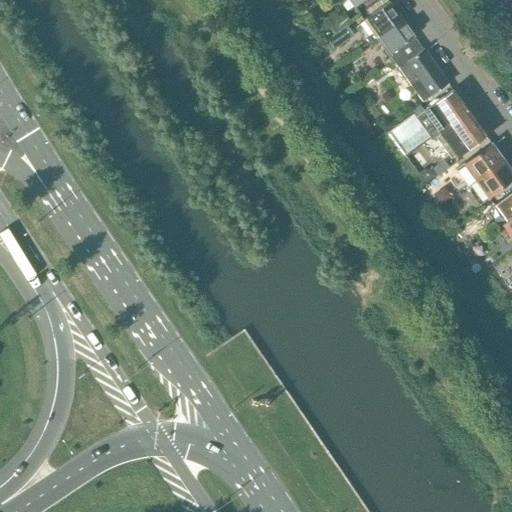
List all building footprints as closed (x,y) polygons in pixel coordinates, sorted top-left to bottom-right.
[(401,18),(389,2),(364,20),(373,33),(365,39),(368,42),(401,18)] [(340,16),(327,25),(332,32),(345,23),(340,16)] [(413,36),(413,35),(401,18),(368,42),(369,44),(370,43),(372,47),(379,42),(388,54),(389,53),(398,67),(423,49),(413,36)] [(331,52),(354,36),(345,23),(332,32),(333,34),(323,41),(331,52)] [(423,49),(398,67),(423,101),(448,83),(423,49)] [(469,113),(453,90),(424,110),(421,106),(388,131),(390,134),(406,156),(430,139),(431,140),(441,133),(469,113)] [(486,136),(469,113),(441,133),(458,156),(486,136)] [(503,161),(491,143),(462,163),(475,181),(503,161)] [(511,173),(503,161),(475,181),(487,198),(511,180),(511,173)] [(424,168),(418,173),(426,183),(434,177),(437,175),(434,170),(429,169),(424,168)] [(442,188),(433,194),(440,204),(441,205),(449,199),(452,197),(444,186),(442,188)] [(506,220),(511,215),(511,192),(494,205),(506,220)] [(511,215),(506,220),(500,225),(507,235),(503,239),(508,245),(511,241),(511,215)] [(505,280),(501,280),(501,289),(509,289),(509,286),(510,280),(505,280)]
